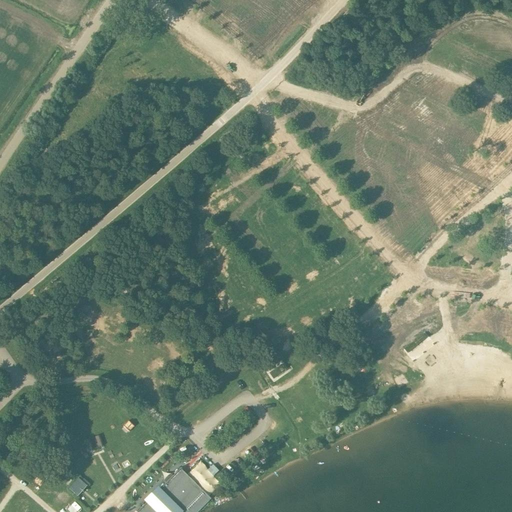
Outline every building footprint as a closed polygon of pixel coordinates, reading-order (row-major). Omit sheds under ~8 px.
[(271,368),(275,374),(280,371),(282,373),(286,371),(284,368),(290,365),(286,358),(271,368)] [(100,435),(94,437),(98,447),(104,445),(100,435)] [(84,440),(88,451),(93,449),(90,438),(84,440)] [(201,462),(188,473),(208,495),(221,483),(201,462)] [(147,503),(137,511),(179,511),(180,511),(179,510),(198,491),(184,476),(185,475),(180,471),(181,470),(180,469),(159,491),(157,489),(145,501),(147,503)] [(79,478),(69,488),(78,496),(87,485),(79,478)] [(68,496),(61,504),(67,510),(74,502),(68,496)]
